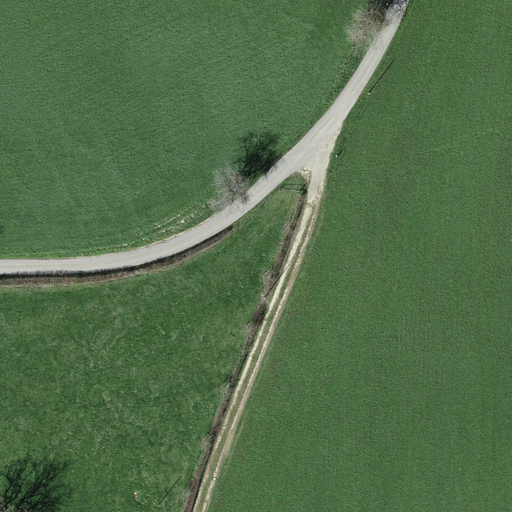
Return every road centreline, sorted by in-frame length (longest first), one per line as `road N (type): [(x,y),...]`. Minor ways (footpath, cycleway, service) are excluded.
road 1 (track): [(399,0),(314,154),(266,190),(185,244),(128,262),(0,270)]
road 2 (track): [(314,154),(316,185),(196,511)]
